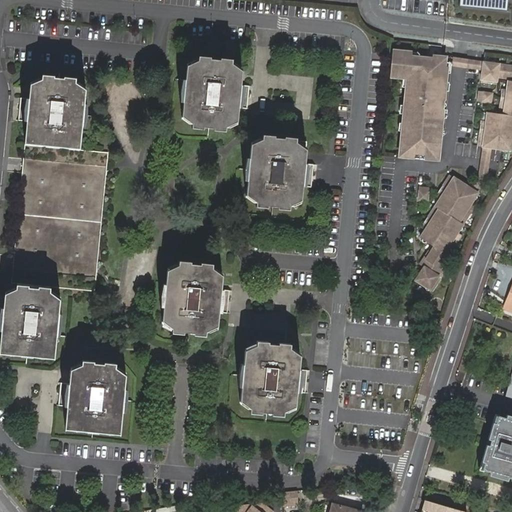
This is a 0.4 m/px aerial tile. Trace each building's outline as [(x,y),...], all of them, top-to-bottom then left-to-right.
[(506,14),(506,0),(458,0),(458,9),(506,14)] [(445,69),(446,60),(433,59),(432,61),(411,59),(411,54),(392,52),(389,80),(407,82),(400,159),(438,163),(447,70),(445,69)] [(186,81),(184,103),(183,118),(193,119),(193,125),(192,130),(204,131),(204,129),(205,125),(215,126),(214,130),(214,132),(226,133),(226,129),(227,122),(237,124),(239,109),(241,87),(243,73),(232,72),(233,66),(233,62),(222,60),(221,62),(221,67),(211,65),(211,61),(211,59),(200,58),(199,62),(198,69),(188,67),(186,81)] [(460,62),(452,61),(451,68),(459,69),(482,72),(483,65),(460,62)] [(482,72),(481,82),(498,85),(498,78),(510,79),(508,90),(504,90),(500,115),(511,116),(511,68),(483,65),(482,72)] [(31,99),(29,122),(11,283),(16,284),(16,287),(15,295),(5,294),(3,308),(1,331),(0,337),(0,349),(54,355),(56,337),(58,314),(59,300),(50,299),(50,291),(51,288),(93,293),(108,154),(81,150),(83,128),(85,105),(86,91),(76,90),(76,82),(77,79),(44,76),(43,79),(42,86),(32,85),(31,99)] [(80,83),(76,82),(76,90),(86,91),(86,88),(80,83)] [(250,88),(241,87),(239,109),(247,109),(250,88)] [(492,96),(479,95),(478,104),(491,105),(492,96)] [(20,121),(29,122),(31,99),(23,98),(20,121)] [(511,116),(500,115),(486,113),(485,123),(482,123),(478,150),(482,151),(492,152),(511,154),(511,116)] [(250,160),(248,183),(246,197),(257,198),(256,205),(256,209),(267,210),(267,208),(267,204),(278,205),(278,209),(278,211),(288,212),(289,208),(289,201),(301,202),(303,189),(305,166),(308,144),(296,143),(296,140),(286,139),(285,141),(285,146),(274,144),(274,140),(274,138),(263,137),(263,141),(262,148),(251,147),(250,160)] [(492,152),(482,151),(478,179),(470,191),(478,196),(487,182),(492,152)] [(314,168),(305,166),(303,189),(311,190),(314,168)] [(473,204),(478,196),(470,191),(450,178),(436,200),(440,202),(435,208),(463,227),(476,206),(473,204)] [(429,191),(419,190),(418,203),(428,204),(429,191)] [(463,227),(435,208),(421,231),(424,233),(419,240),(431,248),(448,259),(462,238),(458,236),(464,227),(463,227)] [(448,259),(431,248),(419,267),(424,270),(415,283),(431,293),(443,274),(439,271),(448,259)] [(166,286),(164,308),(162,322),(173,323),(172,330),(172,334),(183,335),(183,333),(183,329),(194,330),(194,334),(194,337),(204,338),(205,334),(206,327),(217,328),(218,314),(220,292),(222,278),(211,277),(212,269),(212,266),(201,265),(200,267),(200,271),(189,270),(190,266),(190,264),(179,263),(179,266),(178,273),(167,272),(166,286)] [(216,269),(212,269),(211,277),(222,278),(222,276),(218,272),(216,269)] [(55,291),(50,291),(50,299),(59,300),(59,297),(55,291)] [(228,293),(220,292),(218,314),(226,315),(228,293)] [(173,323),(162,322),(162,325),(166,328),(168,330),(172,330),(173,323)] [(243,366),(240,389),(239,402),(250,404),(250,410),(249,415),(260,416),(260,414),(261,409),(272,411),(271,415),(271,417),(282,418),(283,414),(283,406),(294,407),(296,394),(297,383),(298,372),(300,358),(288,357),(289,349),(289,346),(278,345),(278,347),(278,351),(267,349),(267,346),(267,344),(256,343),(256,346),(255,354),(244,353),(243,366)] [(0,353),(53,360),(54,355),(0,349),(0,353)] [(293,350),(289,349),(288,357),(300,358),(300,356),(293,350)] [(69,384),(67,407),(65,427),(119,433),(121,413),(123,390),(124,376),(115,375),(115,368),(115,364),(82,361),(82,365),(81,372),(70,371),(69,384)] [(306,373),(298,372),(297,383),(296,394),(304,395),(306,373)] [(58,406),(67,407),(69,384),(61,384),(58,406)] [(250,404),(239,402),(239,405),(242,407),(245,410),(250,410),(250,404)] [(294,411),(294,407),(283,406),(283,414),(287,415),(290,413),(294,411)] [(493,422),(489,435),(511,442),(511,416),(507,415),(506,418),(498,415),(496,423),(493,422)] [(119,433),(65,427),(64,431),(119,437),(119,433)] [(511,442),(489,435),(489,438),(492,440),(490,446),(487,444),(482,460),(485,461),(483,469),(490,471),(489,475),(507,480),(508,476),(511,477),(511,442)] [(297,496),(283,497),(284,511),(298,510),(297,496)] [(466,511),(467,511),(426,500),(422,511),(466,511)]
